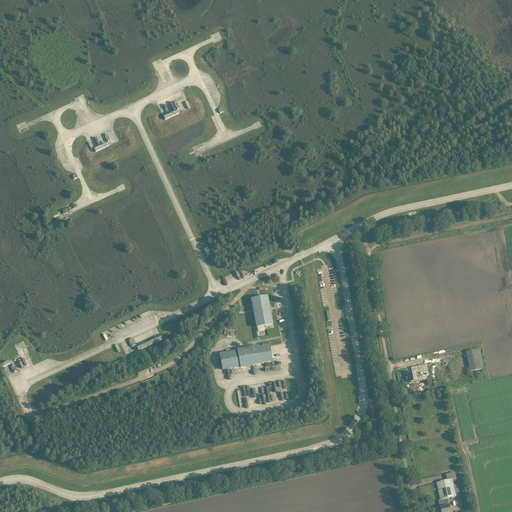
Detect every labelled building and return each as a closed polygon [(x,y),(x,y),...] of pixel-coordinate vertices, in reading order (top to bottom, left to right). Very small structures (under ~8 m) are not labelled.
[(265,331),(264,327),(272,326),(269,311),(271,311),(270,307),(268,307),(267,297),(252,299),(257,328),(258,332),(265,331)] [(272,361),(270,361),(267,347),(270,347),(270,346),(259,348),(259,347),(257,348),(237,351),(237,352),(220,355),(222,370),(240,367),(240,368),(262,364),(262,363),(272,361)] [(480,350),(466,353),(470,372),(484,369),(480,350)] [(427,365),(416,367),(411,368),(412,374),(409,374),(411,382),(417,381),(416,375),(428,372),(427,365)] [(456,497),(452,480),(437,484),(440,501),(443,500),(446,499),(456,497)] [(450,511),(449,505),(447,506),(446,499),(443,500),(444,507),(441,507),(442,511),(450,511)]
